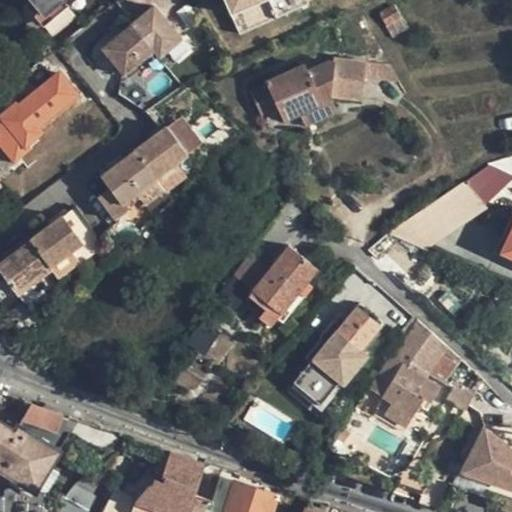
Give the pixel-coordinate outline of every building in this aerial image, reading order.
[(36,0),(46,12),(61,0),(36,0)] [(309,2),(307,0),(222,0),(237,32),(309,2)] [(386,25),(401,17),(393,4),(378,12),(386,25)] [(152,48),(158,57),(181,39),(155,5),(103,45),(122,71),(152,48)] [(37,49),(44,59),(58,47),(59,47),(52,37),(37,49)] [(164,64),(158,57),(152,48),(122,71),(134,87),(164,64)] [(283,120),(299,112),(330,98),(334,96),(363,99),(366,61),(333,58),(307,69),(305,63),(265,82),(266,85),(250,92),(261,115),(277,108),(283,120)] [(2,100),(0,101),(0,114),(2,117),(25,146),(44,131),(39,123),(75,94),(57,73),(20,104),(17,100),(7,107),(2,100)] [(172,95),(149,112),(159,126),(182,108),(172,95)] [(336,112),(330,98),(299,112),(305,126),(336,112)] [(17,152),(25,146),(2,117),(0,118),(0,130),(1,132),(0,133),(0,177),(23,160),(17,152)] [(111,189),(99,198),(120,225),(133,217),(124,205),(189,154),(168,127),(102,177),(111,189)] [(507,175),(487,166),(483,167),(465,180),(485,207),(501,195),(507,187),(507,175)] [(485,207),(465,180),(389,232),(426,247),(485,207)] [(74,206),(0,262),(0,267),(19,292),(50,269),(48,267),(83,241),(78,235),(89,227),(74,206)] [(511,228),(501,252),(511,256),(511,228)] [(269,269),(250,253),(233,275),(239,280),(231,290),(246,301),(253,292),(268,304),(281,313),(316,269),(289,246),(269,269)] [(368,307),(360,301),(327,341),(321,337),(299,363),(304,368),(295,379),(291,382),(307,394),(310,390),(323,400),(363,352),(359,348),(378,324),(363,312),(368,307)] [(270,326),(281,313),(268,304),(258,316),(270,326)] [(447,346),(416,319),(391,355),(408,365),(421,347),(437,357),(447,346)] [(203,323),(189,342),(216,363),(231,345),(203,323)] [(439,385),(408,365),(391,355),(368,388),(381,395),(381,397),(412,415),(423,397),(429,401),(439,385)] [(33,405),(19,427),(59,452),(78,421),(33,405)] [(59,452),(19,427),(9,421),(6,425),(0,421),(0,468),(35,491),(59,452)] [(511,451),(485,431),(484,430),(480,431),(461,468),(461,470),(462,471),(511,487),(511,451)] [(140,446),(129,441),(105,466),(128,478),(140,446)] [(187,511),(188,511),(194,495),(204,468),(200,462),(171,452),(162,475),(165,477),(164,482),(154,478),(152,484),(149,483),(135,501),(132,510),(134,511),(187,511)] [(419,502),(439,508),(449,483),(430,476),(419,502)] [(220,477),(213,501),(208,511),(274,511),(279,497),(220,477)] [(77,480),(58,509),(62,511),(84,511),(97,493),(77,480)] [(188,511),(192,511),(208,511),(213,501),(194,495),(188,511)] [(134,511),(132,510),(111,499),(103,511),(134,511)]
